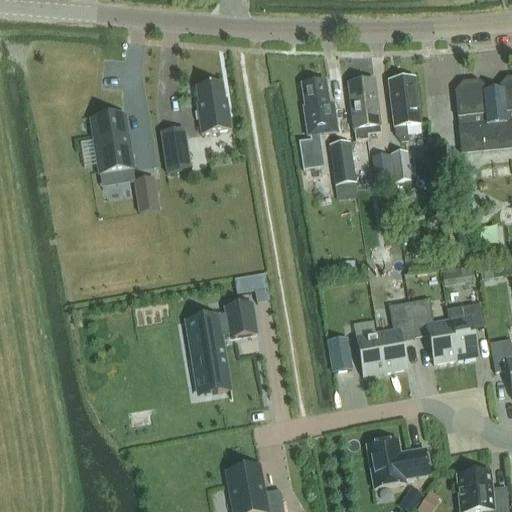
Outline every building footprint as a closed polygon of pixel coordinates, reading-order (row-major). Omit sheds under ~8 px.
[(461,157),(511,151),(511,80),(505,81),(498,90),(498,94),(487,95),(486,91),(478,84),(462,85),(455,94),(461,157)] [(347,86),(353,132),(354,144),(366,142),(366,137),(379,136),(378,129),(380,128),(374,83),(370,84),(367,81),(356,83),(354,85),(347,86)] [(388,84),(393,129),(395,139),(400,146),(407,145),(405,128),(420,126),(414,81),(388,84)] [(319,137),(337,134),(333,107),(328,108),(325,84),(301,87),(305,110),(303,110),(307,139),(311,139),(311,143),(298,145),(301,173),(323,170),(319,137)] [(222,87),(196,91),(198,107),(197,108),(201,139),(231,134),(226,103),(225,104),(222,87)] [(124,117),(90,122),(98,177),(132,172),(124,117)] [(159,135),(166,177),(191,174),(184,132),(159,135)] [(348,145),(328,148),(336,201),(356,198),(348,145)] [(407,154),(388,157),(391,188),(393,188),(393,186),(411,184),(407,154)] [(375,190),(391,188),(388,157),(371,159),(375,190)] [(153,181),(134,184),(139,216),(159,213),(153,181)] [(391,256),(373,258),(374,272),(392,270),(391,256)] [(480,273),(481,283),(493,282),(491,271),(480,273)] [(408,306),(414,342),(428,340),(433,368),(455,364),(448,324),(433,326),(429,302),(408,306)] [(225,316),(192,322),(205,397),(230,393),(221,339),(229,337),(229,340),(255,336),(250,306),(224,310),(225,316)] [(402,344),(414,342),(408,306),(388,310),(392,333),(377,336),(384,377),(406,373),(402,344)] [(461,310),(463,321),(448,324),(455,364),(477,360),(472,332),(485,330),(481,307),(461,310)] [(341,334),(352,332),(348,309),(337,311),(341,334)] [(355,340),(362,381),(384,377),(377,336),(355,340)] [(346,342),(326,345),(332,375),(351,372),(346,342)] [(511,402),(511,360),(511,361),(509,343),(489,347),(494,376),(507,374),(511,403),(511,402)] [(188,431),(183,404),(126,414),(131,441),(188,431)] [(373,492),(405,487),(404,483),(429,478),(425,452),(408,455),(408,457),(400,458),(397,443),(365,449),(373,492)] [(259,469),(225,475),(232,511),(282,511),(280,494),(264,496),(259,469)] [(507,511),(506,497),(492,498),(490,475),(456,479),(458,511),(507,511)] [(411,490),(398,509),(402,511),(413,511),(423,499),(411,490)] [(415,511),(432,511),(439,501),(428,494),(415,511)]
